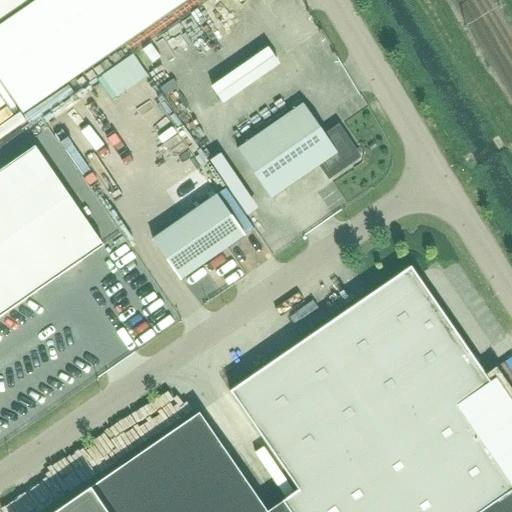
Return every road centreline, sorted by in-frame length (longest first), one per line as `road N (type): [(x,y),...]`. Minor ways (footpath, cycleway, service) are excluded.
road 1 (unclassified): [(0,475),(436,172)]
road 2 (unclassified): [(436,172),(332,0)]
road 3 (unclassified): [(511,289),(436,172)]
